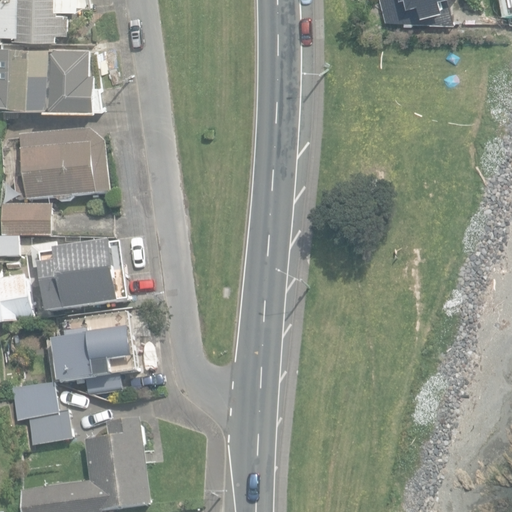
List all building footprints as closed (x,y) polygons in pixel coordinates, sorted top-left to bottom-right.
[(0,0),(0,35),(16,35),(16,41),(61,40),(61,34),(72,34),(72,12),(83,12),(83,8),(94,8),(94,0),(13,0),(14,1),(0,0)] [(382,0),(388,22),(457,24),(453,10),(469,6),(467,0),(382,0)] [(98,109),(99,89),(99,73),(93,73),(93,48),(0,46),(0,103),(8,103),(8,106),(8,107),(49,107),(49,110),(98,111),(98,109)] [(99,89),(98,109),(107,109),(104,89),(99,89)] [(55,199),(61,203),(71,202),(76,197),(99,195),(99,194),(113,193),(107,144),(91,130),(21,135),(24,179),(16,180),(18,200),(28,199),(28,201),(55,199)] [(2,205),(2,237),(53,237),(54,205),(2,205)] [(0,239),(0,241),(1,258),(18,257),(18,238),(0,239)] [(115,244),(114,242),(62,249),(61,244),(34,247),(37,269),(44,268),(50,313),(122,304),(122,302),(132,301),(124,243),(115,244)] [(2,281),(0,264),(0,324),(38,320),(33,278),(2,281)] [(127,330),(125,315),(69,323),(71,339),(57,341),(63,384),(85,381),(87,395),(124,390),(122,374),(133,373),(131,359),(138,359),(134,329),(127,330)] [(15,389),(19,421),(63,414),(58,383),(15,389)] [(30,421),(35,447),(78,438),(73,413),(30,421)] [(23,491),(25,511),(106,511),(107,510),(155,504),(154,500),(143,419),(110,423),(112,437),(88,441),(94,481),(23,491)]
